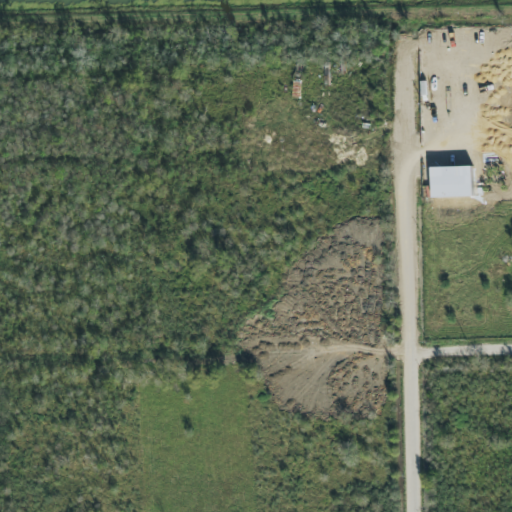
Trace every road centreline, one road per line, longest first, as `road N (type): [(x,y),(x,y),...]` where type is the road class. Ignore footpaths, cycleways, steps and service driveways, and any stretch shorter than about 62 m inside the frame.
road 1 (residential): [(511,20),(0,40)]
road 2 (residential): [(413,511),(408,381),(415,358),(428,349),(511,347)]
